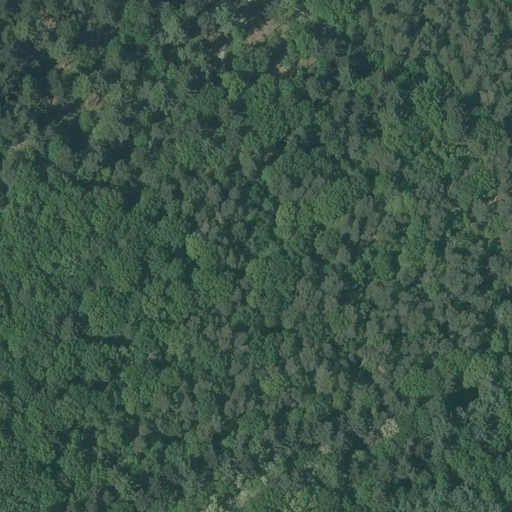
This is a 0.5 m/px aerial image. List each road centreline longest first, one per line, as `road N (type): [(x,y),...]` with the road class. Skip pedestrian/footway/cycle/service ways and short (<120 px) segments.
road 1 (track): [(138,224),(249,286),(316,272),(511,200)]
road 2 (track): [(138,224),(0,489)]
road 3 (track): [(511,169),(265,0)]
road 4 (track): [(511,400),(391,462),(236,511)]
road 5 (track): [(257,0),(138,224)]
road 6 (track): [(0,168),(138,224)]
